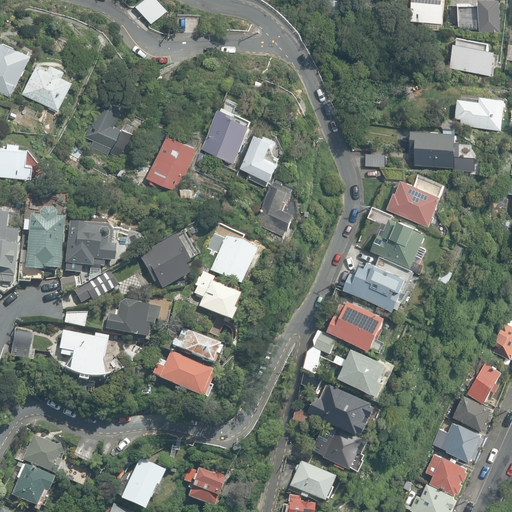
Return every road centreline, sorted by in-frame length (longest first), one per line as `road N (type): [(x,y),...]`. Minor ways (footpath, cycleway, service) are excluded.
road 1 (residential): [(299,317),(230,424),(103,426),(40,407),(17,411),(0,437)]
road 2 (residential): [(291,46),(352,192),(299,317)]
road 3 (residential): [(85,0),(115,11),(155,45),(291,46)]
road 4 (residential): [(266,511),(305,344),(299,317)]
